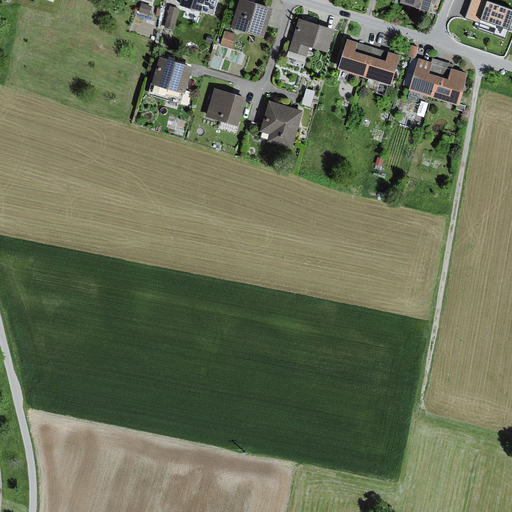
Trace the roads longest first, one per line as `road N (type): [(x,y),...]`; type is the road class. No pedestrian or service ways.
road 1 (track): [(481,56),(425,392),(424,408),(435,417)]
road 2 (track): [(0,329),(28,447),(32,511)]
road 3 (residential): [(303,0),(433,40)]
